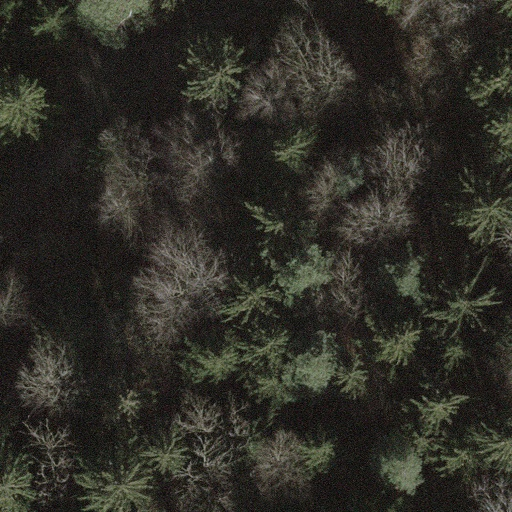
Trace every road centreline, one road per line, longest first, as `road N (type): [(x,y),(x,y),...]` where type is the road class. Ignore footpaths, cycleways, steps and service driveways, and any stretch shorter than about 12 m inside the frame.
road 1 (track): [(83,125),(233,0)]
road 2 (track): [(83,125),(106,0)]
road 3 (track): [(0,219),(83,125)]
